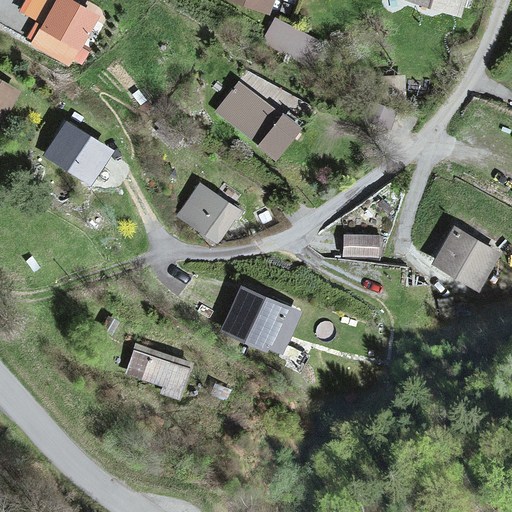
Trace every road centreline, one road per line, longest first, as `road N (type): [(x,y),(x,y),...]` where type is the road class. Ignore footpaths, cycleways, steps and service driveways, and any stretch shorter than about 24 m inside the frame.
road 1 (residential): [(507,0),(472,87),(397,169),(312,230),(275,245),(174,254)]
road 2 (unclassified): [(137,511),(85,474),(0,381)]
road 3 (track): [(174,254),(34,295),(0,292)]
